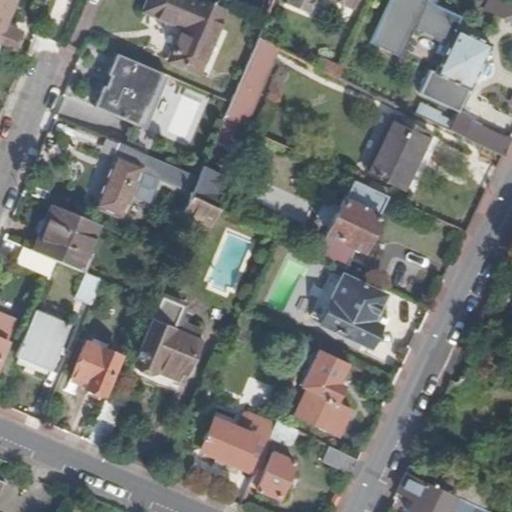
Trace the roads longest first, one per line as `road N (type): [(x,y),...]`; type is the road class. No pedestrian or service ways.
road 1 (residential): [(362,511),(511,197)]
road 2 (residential): [(187,511),(0,432)]
road 3 (residential): [(0,193),(53,64)]
